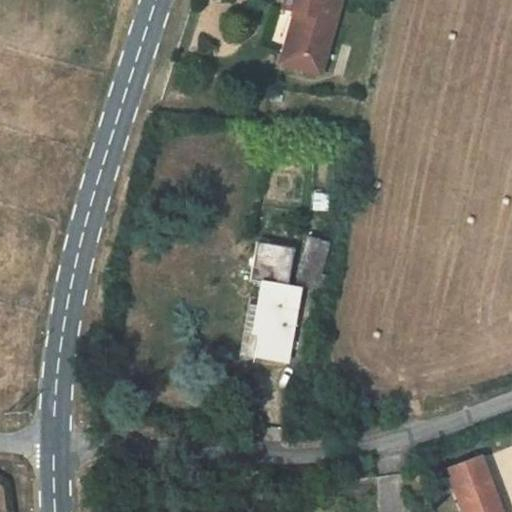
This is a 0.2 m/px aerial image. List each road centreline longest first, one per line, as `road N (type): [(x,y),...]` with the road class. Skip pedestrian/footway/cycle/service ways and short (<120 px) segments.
road 1 (residential): [(50,438),(284,457),(511,406)]
road 2 (secondary): [(50,438),(86,199),(151,0)]
